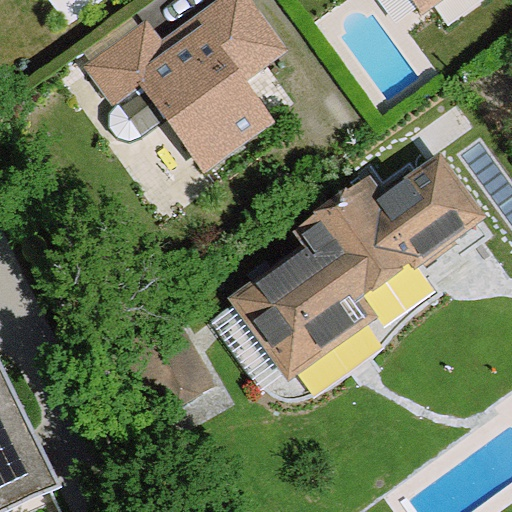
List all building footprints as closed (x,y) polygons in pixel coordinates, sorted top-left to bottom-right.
[(146,28),(85,71),(115,114),(139,96),(198,179),(273,126),(245,86),(284,58),(243,0),(227,0),(160,48),(146,28)] [(407,0),(422,21),(451,0),(407,0)] [(484,225),(439,162),(373,208),(360,190),(290,240),(300,253),(230,303),(288,385),(373,325),(363,310),(484,225)] [(210,400),(162,320),(120,346),(167,425),(210,400)] [(0,511),(10,511),(54,491),(0,383),(0,511)]
